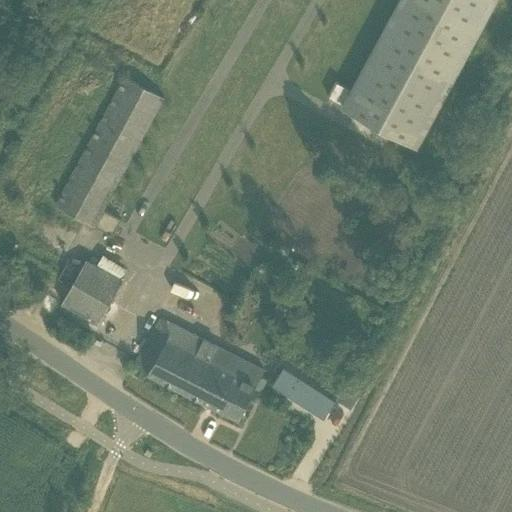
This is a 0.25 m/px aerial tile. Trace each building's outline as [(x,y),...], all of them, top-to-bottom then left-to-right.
[(399,0),(351,90),(336,82),(328,97),(343,105),(343,106),(420,147),(498,0),(399,0)] [(124,77),(123,79),(55,206),(112,237),(121,220),(119,219),(105,211),(165,99),(124,77)] [(86,260),(72,286),(62,304),(98,324),(123,281),(86,260)] [(277,302),(270,319),(286,326),(293,309),(277,302)] [(132,366),(239,421),(265,370),(157,316),(132,366)] [(335,401),(284,367),(272,386),(324,419),(335,401)] [(350,409),(356,400),(342,391),(336,400),(350,409)]
